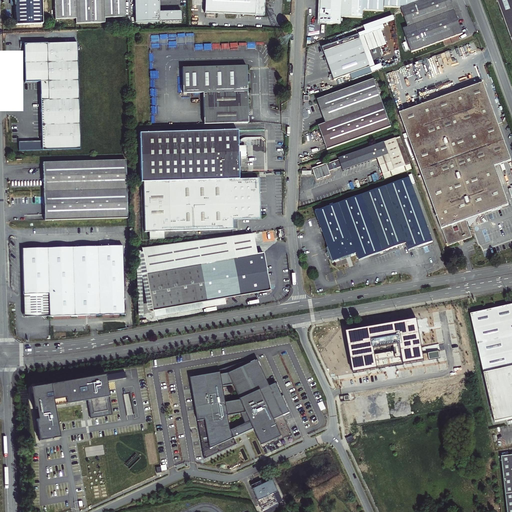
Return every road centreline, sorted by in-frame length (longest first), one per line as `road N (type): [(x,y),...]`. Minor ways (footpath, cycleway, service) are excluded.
road 1 (residential): [(299,306),(291,201),(300,0)]
road 2 (tertiary): [(299,306),(84,344),(3,349)]
road 3 (tertiary): [(5,362),(300,319)]
road 4 (unclassified): [(331,438),(234,478),(182,473),(98,511)]
road 5 (tertiary): [(511,269),(299,306)]
road 6 (tertiary): [(300,319),(511,282)]
road 7 (residential): [(5,362),(12,511)]
road 8 (unclassified): [(331,438),(330,398),(300,319)]
